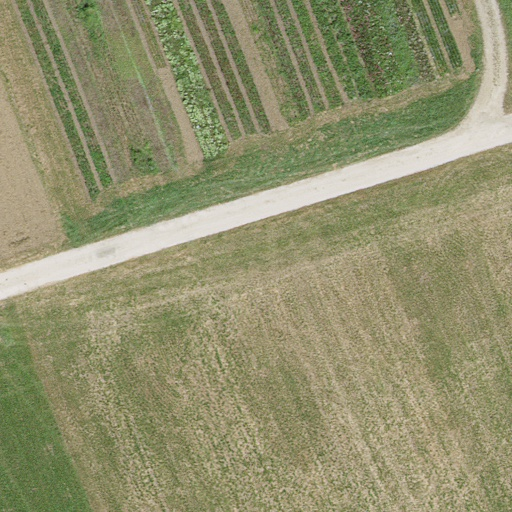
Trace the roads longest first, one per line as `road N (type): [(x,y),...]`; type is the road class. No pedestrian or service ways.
road 1 (track): [(0,282),(511,121)]
road 2 (track): [(478,0),(494,57),(467,135)]
